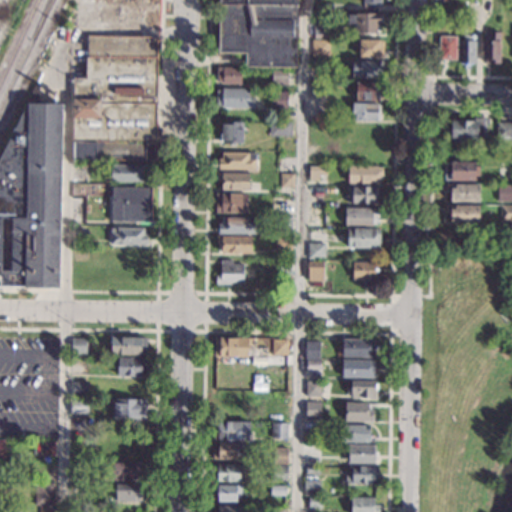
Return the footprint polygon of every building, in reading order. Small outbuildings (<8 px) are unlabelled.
[(296,0),(296,67),(245,67),(245,53),(218,52),(218,0),(296,0)] [(158,27),(75,27),(75,2),(158,3),(158,27)] [(380,24),(378,24),(378,34),(355,33),(355,24),(348,24),(348,14),(355,14),(355,12),(380,13),(380,24)] [(328,38),(314,38),(314,20),(328,20),(328,38)] [(502,34),(511,34),(511,63),(482,63),(483,41),(488,41),(488,32),(502,32),(502,34)] [(469,41),(476,41),(476,64),(458,63),(459,41),(463,41),(463,34),(468,34),(469,41)] [(154,161),(72,160),(73,78),(85,78),(85,57),(87,57),(87,36),(156,37),(154,161)] [(456,59),(439,59),(439,36),(456,36),(456,59)] [(329,55),(311,55),(311,39),(329,40),(329,55)] [(383,57),(359,56),(359,40),(383,40),(383,57)] [(383,76),(379,76),(379,77),(352,76),(352,71),(349,71),(349,60),(384,61),(383,76)] [(241,67),(240,85),(221,84),(221,82),(216,82),(217,67),(241,67)] [(287,86),(272,86),(271,70),(287,70),(287,86)] [(325,96),(310,96),(310,81),(326,81),(325,96)] [(379,84),(383,84),(383,95),(378,95),(378,101),(356,100),(356,81),(379,82),(379,84)] [(39,85),(37,103),(61,104),(58,288),(0,285),(0,156),(34,85),(39,85)] [(249,97),(254,97),(254,107),(222,107),(222,105),(216,105),(216,90),(221,90),(221,88),(249,88),(249,97)] [(287,108),(271,108),(271,91),(287,91),(287,108)] [(378,120),(351,120),(351,103),(378,103),(378,120)] [(486,141),(477,141),(477,138),(446,137),(446,129),(450,129),(450,120),(473,120),(473,117),(487,118),(486,141)] [(291,122),(290,136),(269,136),(269,121),(291,122)] [(242,122),(243,142),(222,143),(221,122),(242,122)] [(511,138),(496,138),(496,122),(511,122),(511,138)] [(382,154),(378,154),(378,160),(342,159),(343,143),(383,144),(382,154)] [(255,169),(218,169),(218,158),(221,158),(221,153),(255,153),(255,169)] [(475,166),(479,166),(479,176),(475,176),(475,181),(450,180),(450,161),(475,161),(475,166)] [(146,182),(104,181),(104,175),(110,175),(111,164),(147,165),(146,182)] [(326,175),(319,175),(319,180),(309,179),(309,166),(326,166),(326,175)] [(382,176),(378,176),(378,184),(348,183),(348,166),(382,167),(382,176)] [(511,182),(497,182),(498,167),(511,167),(511,182)] [(248,190),(221,189),(221,178),(216,178),(216,172),(249,172),(248,190)] [(293,187),(279,187),(280,173),(294,173),(293,187)] [(479,202),(450,201),(450,187),(455,187),(455,183),(479,184),(479,202)] [(511,201),(497,201),(497,185),(511,185),(511,201)] [(377,203),(352,203),(352,186),(377,186),(377,203)] [(151,222),(121,222),(121,204),(111,204),(111,187),(151,187),(151,222)] [(247,212),(215,213),(215,193),(247,193),(247,212)] [(478,223),(450,222),(450,208),(455,208),(455,205),(479,206),(478,223)] [(511,220),(500,220),(500,205),(511,205),(511,220)] [(321,220),(323,220),(322,228),(307,228),(308,207),(321,207),(321,220)] [(378,218),(373,218),(373,225),(345,225),(345,207),(378,208),(378,218)] [(292,228),(278,228),(278,215),(292,215),(292,228)] [(254,233),(217,234),(217,223),(221,223),(221,217),(254,216),(254,233)] [(144,234),(147,234),(147,244),(109,244),(109,227),(144,227),(144,234)] [(380,247),(347,247),(348,229),(380,229),(380,247)] [(250,253),(222,252),(222,236),(251,236),(250,253)] [(292,238),(292,248),(275,248),(275,237),(292,238)] [(324,259),(307,259),(307,243),(324,243),(324,259)] [(147,263),(107,262),(107,248),(147,249),(147,263)] [(291,259),(290,275),(275,274),(276,258),(291,259)] [(233,264),(243,264),(243,282),(231,282),(231,284),(215,284),(215,275),(219,275),(220,260),(233,260),(233,264)] [(323,281),(308,280),(308,261),(323,261),(323,281)] [(375,262),(374,288),(363,288),(363,279),(353,279),(353,262),(375,262)] [(92,277),(75,277),(75,264),(92,264),(92,277)] [(248,356),(213,356),(213,335),(248,336),(248,356)] [(146,354),(111,354),(111,337),(146,337),(146,354)] [(85,353),(71,353),(71,338),(85,338),(85,353)] [(287,355),(272,355),(272,339),(287,339),(287,355)] [(375,357),(342,356),(342,339),(375,339),(375,357)] [(319,360),(305,359),(305,340),(315,340),(319,341),(319,360)] [(146,376),(117,375),(118,357),(146,357),(146,376)] [(248,373),(251,373),(251,378),(214,377),(214,359),(249,360),(248,373)] [(321,369),(306,369),(306,360),(321,360),(321,369)] [(374,377),(342,377),(342,360),(374,360),(374,377)] [(288,390),(273,390),(273,375),(288,375),(288,390)] [(88,397),(72,397),(72,381),(88,381),(88,397)] [(321,381),(320,396),(305,396),(305,381),(321,381)] [(376,399),(350,399),(351,381),(353,381),(376,381),(376,399)] [(244,409),(218,409),(218,408),(213,408),(213,390),(245,390),(244,409)] [(87,414),(70,413),(71,398),(87,399),(87,414)] [(282,410),(266,410),(266,398),(282,398),(282,410)] [(146,418),(113,418),(113,399),(146,399),(146,418)] [(320,417),(305,417),(306,402),(320,402),(320,417)] [(368,410),(374,410),(374,422),(345,421),(345,402),(368,402),(368,410)] [(250,422),(249,441),(212,440),(212,421),(250,422)] [(286,438),(271,438),(271,423),(286,423),(286,438)] [(365,429),(369,429),(369,435),(374,435),(374,443),(340,442),(341,424),(365,424),(365,429)] [(54,441),(54,454),(33,454),(33,440),(54,441)] [(140,458),(108,458),(108,441),(140,441),(140,458)] [(245,459),(212,459),(213,442),(245,443),(245,459)] [(375,463),(346,463),(347,444),(375,444),(375,463)] [(287,464),(273,464),(273,447),(287,447),(287,464)] [(53,473),(38,473),(38,462),(53,462),(53,473)] [(86,477),(71,477),(71,462),(86,462),(86,477)] [(140,471),(137,471),(137,480),(101,480),(102,462),(140,462),(140,471)] [(243,469),(246,469),(246,475),(243,475),(243,481),(217,481),(217,480),(213,480),(214,465),(243,465),(243,469)] [(287,466),(287,480),(271,480),(272,465),(287,466)] [(374,483),(345,482),(345,472),(351,472),(351,465),(353,465),(374,465),(374,483)] [(318,475),(305,474),(306,466),(318,466),(318,475)] [(320,496),(303,496),(304,480),(320,480),(320,496)] [(53,505),(35,504),(35,482),(54,482),(53,505)] [(237,485),(241,485),(241,493),(236,493),(236,501),(217,501),(218,483),(237,483),(237,485)] [(140,501),(115,500),(115,484),(140,484),(140,501)] [(285,486),(285,495),(270,495),(270,485),(285,486)] [(321,508),(308,508),(308,497),(322,497),(321,508)] [(374,504),(379,504),(379,511),(351,511),(351,497),(374,497),(374,504)]
